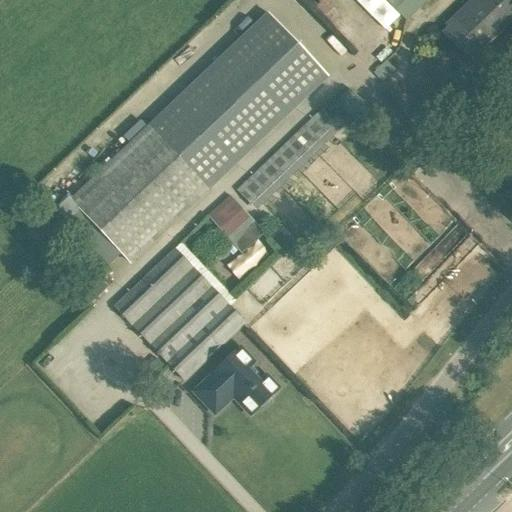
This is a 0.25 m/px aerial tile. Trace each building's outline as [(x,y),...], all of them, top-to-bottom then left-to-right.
[(361,0),(336,0),(377,51),(392,39),(361,0)] [(384,0),(394,10),(404,0),(384,0)] [(511,0),(479,0),(443,34),(469,61),(511,20),(511,0)] [(147,123),(66,200),(126,263),(329,72),(268,10),(147,123)] [(397,44),(385,54),(394,65),(406,56),(397,44)] [(394,63),(384,74),(394,83),(404,72),(394,63)] [(349,87),(335,102),(355,122),(352,126),(360,134),(365,130),(368,133),(385,116),(378,109),(374,113),(349,87)] [(323,105),(235,190),(253,209),(341,124),(323,105)] [(229,198),(207,217),(231,244),(253,224),(229,198)] [(174,251),(114,310),(185,383),(246,325),(174,251)] [(216,372),(197,390),(217,411),(231,398),(228,395),(230,393),(250,414),(257,408),(261,407),(265,405),(267,403),(269,399),(270,395),(277,388),(266,376),(259,383),(246,370),(254,363),(242,351),(218,374),(216,372)] [(59,364),(71,378),(83,367),(72,353),(59,364)] [(148,358),(135,370),(145,379),(157,367),(148,358)] [(121,386),(100,403),(107,412),(128,395),(121,386)]
